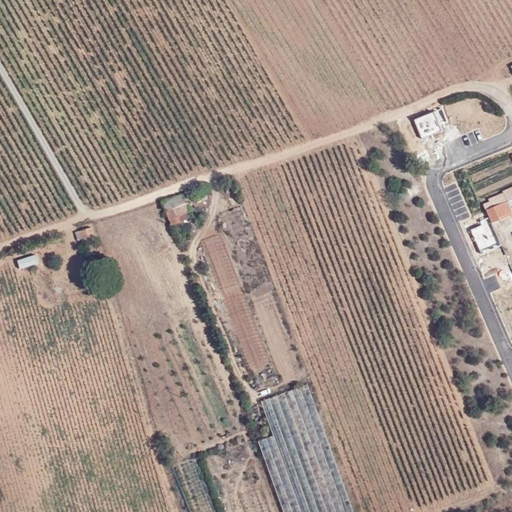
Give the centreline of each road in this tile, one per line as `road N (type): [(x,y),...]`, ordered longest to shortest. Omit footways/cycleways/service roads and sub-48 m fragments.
road 1 (residential): [(511,109),(502,94),(460,92),(0,246)]
road 2 (residential): [(511,137),(448,161),(436,177),(511,353)]
